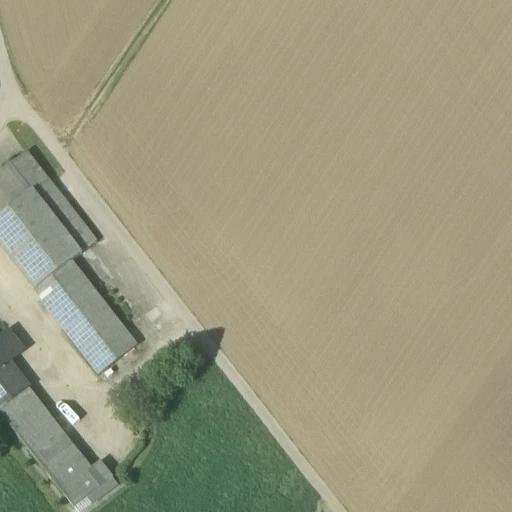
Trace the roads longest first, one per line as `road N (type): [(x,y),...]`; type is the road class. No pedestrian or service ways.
road 1 (track): [(0,33),(16,102),(342,511)]
road 2 (track): [(86,183),(106,123),(189,0)]
